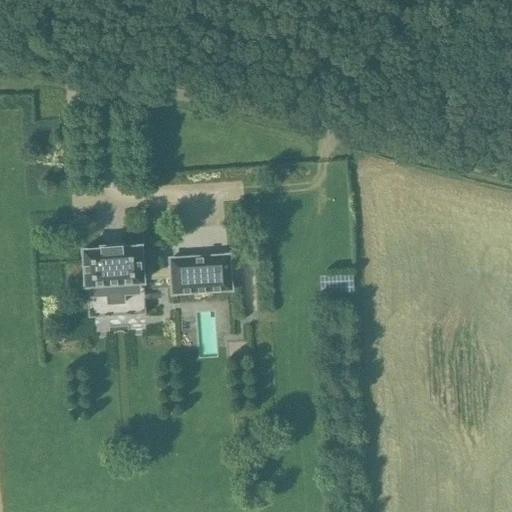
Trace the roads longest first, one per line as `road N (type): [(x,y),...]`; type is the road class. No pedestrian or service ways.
road 1 (unknown): [(98,80),(116,156),(193,197),(250,197),(319,180),(343,166),(364,136)]
road 2 (unclassified): [(146,89),(0,63)]
road 3 (unclassified): [(511,174),(395,144)]
